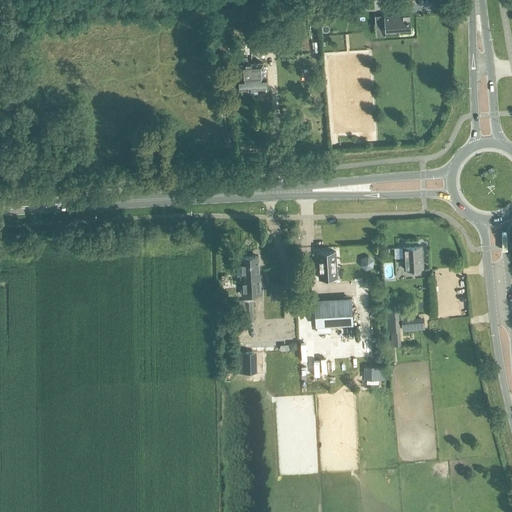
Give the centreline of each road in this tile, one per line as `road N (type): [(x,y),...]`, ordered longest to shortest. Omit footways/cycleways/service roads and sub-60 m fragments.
road 1 (primary): [(0,209),(307,191)]
road 2 (primary): [(480,219),(499,364),(511,403)]
road 3 (primary): [(453,172),(307,191)]
road 4 (primary): [(307,191),(453,195)]
